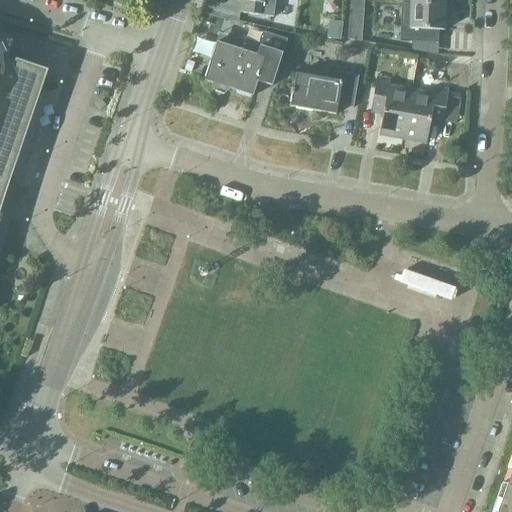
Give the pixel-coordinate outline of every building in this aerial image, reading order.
[(234,0),(241,1),(239,13),(274,18),(275,6),(267,4),(267,0),(234,0)] [(349,15),(363,16),(364,2),(350,1),(349,15)] [(410,3),(409,29),(408,29),(438,31),(443,31),(445,5),(410,3)] [(363,16),(349,15),(347,41),(361,42),(363,16)] [(408,29),(409,29),(404,28),(403,41),(438,43),(438,31),(408,29)] [(203,81),(205,82),(205,81),(213,84),(212,86),(216,93),(220,94),(227,91),(228,88),(251,96),(250,96),(252,97),(257,82),(271,87),(285,41),(263,34),(258,48),(218,35),(216,43),(203,81)] [(0,211),(1,209),(47,72),(15,61),(15,62),(6,59),(12,43),(0,39),(0,211)] [(295,74),(292,96),(290,107),(336,115),(337,106),(353,108),(358,76),(327,70),(325,79),(295,74)] [(379,134),(403,138),(410,96),(388,92),(390,80),(376,78),(371,110),(383,112),(379,134)] [(410,96),(403,138),(426,142),(430,121),(443,123),(448,91),(435,88),(433,100),(410,96)] [(511,511),(511,471),(497,511),(511,511)]
